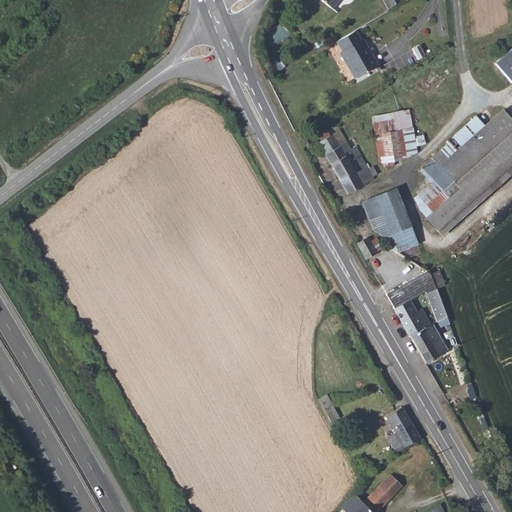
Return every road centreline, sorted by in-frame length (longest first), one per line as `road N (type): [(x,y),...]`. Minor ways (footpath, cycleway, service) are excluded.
road 1 (secondary): [(228,73),(332,264),(415,392)]
road 2 (secondary): [(415,392),(281,143)]
road 3 (trunk): [(115,511),(0,312)]
road 4 (tertiary): [(0,195),(159,75)]
road 5 (trunk): [(0,360),(88,511)]
road 6 (secondary): [(415,392),(484,511)]
